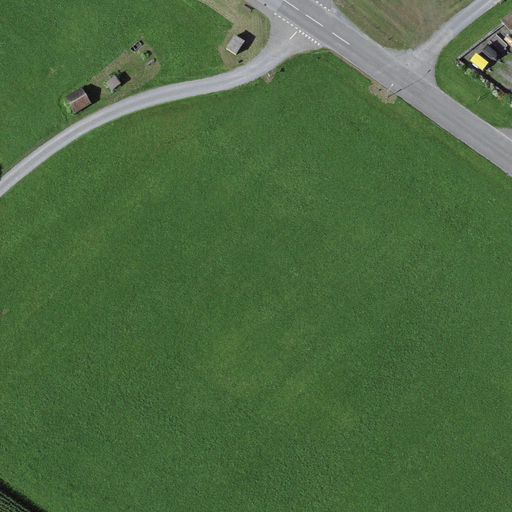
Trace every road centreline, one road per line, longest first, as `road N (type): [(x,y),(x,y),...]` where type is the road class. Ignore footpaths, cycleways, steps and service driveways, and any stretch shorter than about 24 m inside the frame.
road 1 (track): [(0,195),(123,106),(246,75),(312,20),(308,0)]
road 2 (tertiary): [(280,0),(511,159)]
road 3 (track): [(401,80),(494,0)]
